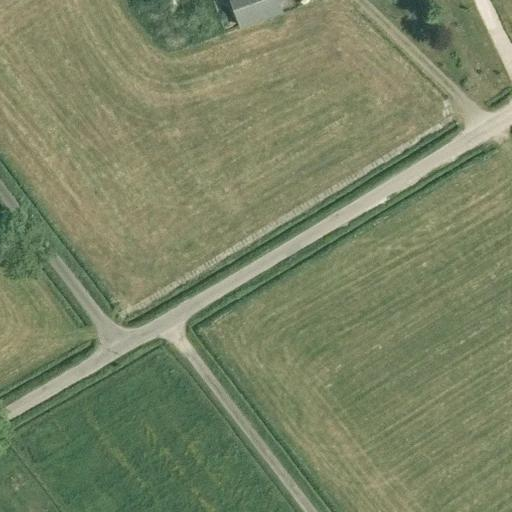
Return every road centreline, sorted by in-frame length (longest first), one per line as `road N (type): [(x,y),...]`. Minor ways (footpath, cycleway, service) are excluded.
road 1 (unclassified): [(118,342),(511,96)]
road 2 (unclassified): [(118,342),(0,185)]
road 3 (unclassified): [(0,412),(118,342)]
